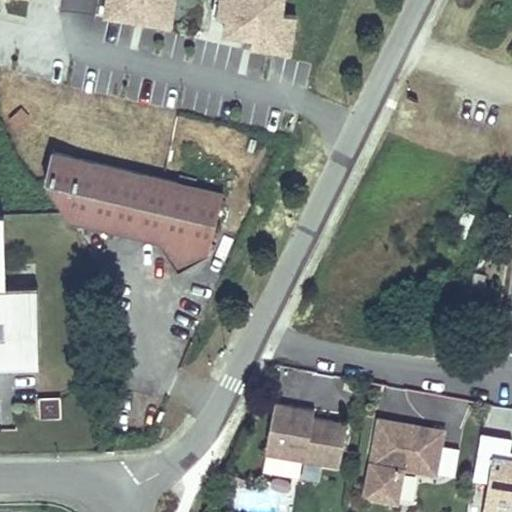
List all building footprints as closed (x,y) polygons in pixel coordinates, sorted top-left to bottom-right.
[(174,0),(105,0),(102,18),(170,29),(174,0)] [(285,0),(217,0),(213,38),(249,43),(248,54),(291,60),(295,24),(282,22),(285,0)] [(18,128),(28,118),(21,109),(10,119),(18,128)] [(45,180),(69,220),(159,242),(178,272),(208,255),(224,193),(195,186),(179,182),(52,151),(45,180)] [(180,176),(179,182),(195,186),(196,180),(180,176)] [(4,214),(0,214),(0,365),(38,364),(36,285),(6,286),(4,214)] [(291,414),(274,410),(266,455),(340,468),(347,431),(312,425),(290,421),(291,414)] [(314,417),(291,414),(290,421),(312,425),(314,417)] [(371,461),(365,497),(398,503),(404,468),(431,473),(440,429),(379,418),(373,452),(380,454),(379,462),(371,461)] [(511,438),(482,433),(474,479),(489,482),(484,509),(505,511),(511,511),(511,451),(510,452),(511,438)]
